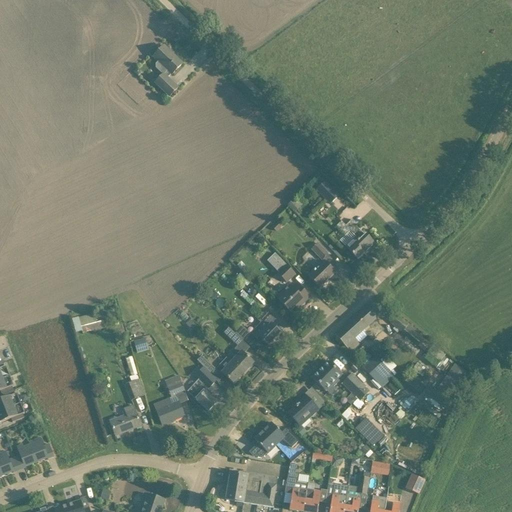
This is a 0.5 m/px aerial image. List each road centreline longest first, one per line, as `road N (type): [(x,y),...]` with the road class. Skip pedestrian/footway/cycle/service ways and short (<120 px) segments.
road 1 (tertiary): [(202,475),(255,394),(413,244)]
road 2 (unclassified): [(361,194),(161,0)]
road 3 (residential): [(0,502),(109,460),(202,475)]
road 4 (tertiary): [(413,244),(458,197),(511,105)]
